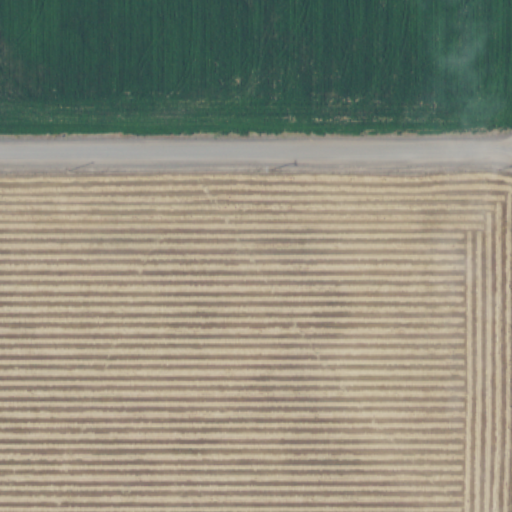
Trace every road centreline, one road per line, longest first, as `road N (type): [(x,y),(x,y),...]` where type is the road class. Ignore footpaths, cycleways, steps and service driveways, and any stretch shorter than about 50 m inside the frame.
road 1 (residential): [(0,151),(508,151)]
road 2 (residential): [(507,511),(511,58)]
